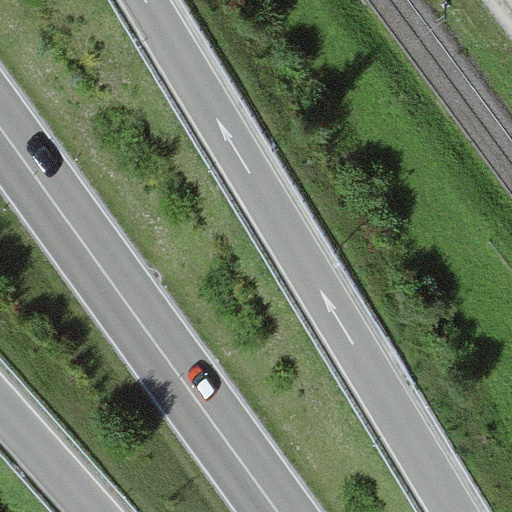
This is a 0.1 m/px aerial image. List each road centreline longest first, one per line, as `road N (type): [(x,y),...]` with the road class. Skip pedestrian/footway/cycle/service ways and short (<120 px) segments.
road 1 (trunk): [(454,511),(147,0)]
road 2 (trunk): [(0,126),(278,511)]
road 3 (trunk): [(0,405),(95,511)]
